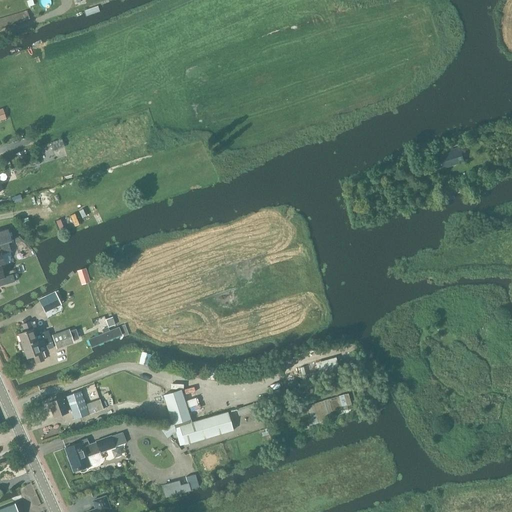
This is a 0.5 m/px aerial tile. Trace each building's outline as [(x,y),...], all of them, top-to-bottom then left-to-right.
[(0,27),(29,19),(27,10),(0,17),(0,27)] [(64,140),(54,140),(55,157),(65,156),(64,140)] [(462,154),(456,156),(455,154),(454,155),(454,153),(445,156),(446,159),(443,160),(444,165),(463,159),(462,154)] [(0,173),(0,179),(21,173),(19,168),(9,171),(8,170),(0,173)] [(0,266),(1,267),(5,266),(1,255),(14,251),(7,229),(0,230),(0,266)] [(4,277),(1,267),(0,266),(0,286),(14,282),(12,275),(4,277)] [(58,291),(39,300),(45,312),(61,305),(60,303),(63,302),(58,291)] [(114,316),(107,318),(109,329),(116,327),(114,316)] [(18,334),(22,346),(50,336),(48,330),(41,333),(35,335),(30,322),(22,325),(25,332),(18,334)] [(87,341),(91,349),(123,336),(120,328),(87,341)] [(56,347),(73,341),(69,329),(52,336),(56,347)] [(44,360),(41,353),(39,347),(52,342),(50,336),(22,346),(27,358),(33,355),(36,363),(44,360)] [(342,375),(337,357),(301,368),(303,376),(298,378),(300,383),(305,381),(307,386),(342,375)] [(371,374),(351,380),(358,403),(366,401),(367,405),(379,401),(371,374)] [(91,397),(98,395),(96,386),(88,388),(91,397)] [(184,391),(188,408),(199,405),(194,388),(184,391)] [(191,419),(190,419),(181,390),(163,395),(172,422),(161,429),(167,438),(180,429),(185,444),(233,430),(228,412),(192,423),(191,419)] [(74,420),(89,415),(103,410),(99,400),(85,405),(81,391),(66,397),(67,399),(63,400),(63,398),(49,403),(54,417),(68,412),(66,407),(69,406),(74,420)] [(304,404),(309,423),(354,412),(349,393),(304,404)] [(80,472),(81,472),(82,472),(84,472),(85,471),(86,470),(87,469),(85,465),(89,464),(86,455),(99,450),(100,452),(115,447),(126,443),(123,433),(111,437),(111,436),(96,442),(89,444),(88,441),(81,443),(65,448),(73,471),(77,469),(79,469),(80,472)] [(162,488),(165,498),(190,491),(188,485),(181,487),(180,483),(162,488)] [(104,511),(104,510),(110,508),(105,496),(92,501),(95,509),(86,511),(104,511)]
